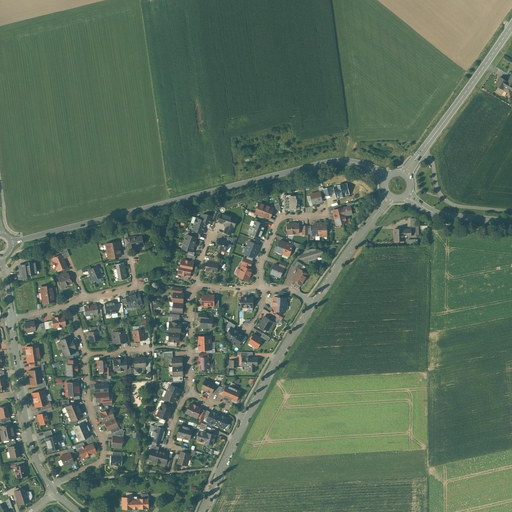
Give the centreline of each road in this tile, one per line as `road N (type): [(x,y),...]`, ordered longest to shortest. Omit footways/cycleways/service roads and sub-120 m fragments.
road 1 (secondary): [(10,242),(328,162),(386,177)]
road 2 (tertiary): [(311,304),(201,511)]
road 3 (residential): [(84,354),(87,400),(103,448),(94,464),(49,485)]
road 4 (residential): [(168,444),(190,385),(195,286)]
road 5 (secondary): [(511,24),(422,150)]
road 6 (tertiary): [(389,196),(311,304)]
road 7 (residential): [(422,150),(445,200),(511,211)]
